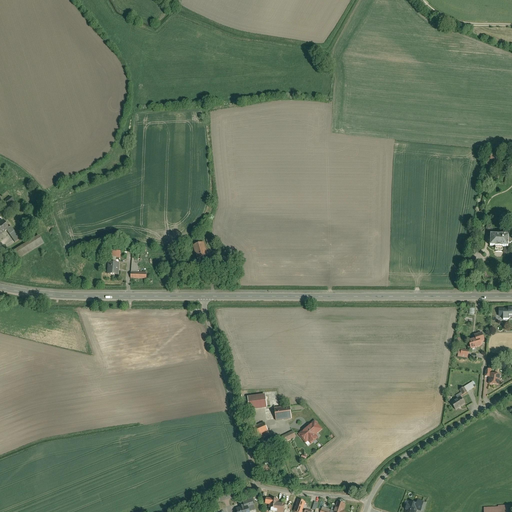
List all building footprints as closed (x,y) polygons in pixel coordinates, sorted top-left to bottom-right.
[(0,236),(7,231),(10,229),(4,220),(0,223),(0,222),(0,236)] [(10,229),(7,231),(15,242),(20,239),(12,228),(10,229)] [(492,235),(492,247),(497,247),(497,250),(505,250),(505,247),(511,247),(511,232),(509,233),(509,235),(492,235)] [(41,236),(14,249),(19,258),(45,244),(41,236)] [(208,256),(204,242),(194,245),(197,259),(208,256)] [(120,247),(111,246),(110,256),(119,257),(120,247)] [(119,263),(107,262),(106,274),(118,275),(119,263)] [(496,314),(496,321),(511,321),(511,308),(498,308),(498,314),(496,314)] [(467,342),(470,352),(482,348),(480,344),(485,343),(482,334),(473,337),(474,340),(467,342)] [(457,350),(456,358),(466,360),(468,351),(457,350)] [(489,377),(489,384),(497,385),(498,374),(492,373),(493,369),(486,368),(486,377),(489,377)] [(449,405),(454,413),(466,406),(461,397),(476,388),(473,383),(459,392),(460,394),(455,396),(457,400),(449,405)] [(246,398),(248,412),(266,410),(266,407),(269,407),(268,396),(246,398)] [(274,408),(275,422),(291,420),(289,407),(274,408)] [(298,436),(308,448),(317,440),(315,436),(322,430),(315,421),(298,436)] [(265,423),(248,430),(253,443),(270,436),(265,423)] [(278,439),(281,446),(296,439),(293,432),(278,439)] [(254,444),(260,461),(273,455),(270,448),(265,450),(262,441),(254,444)] [(235,505),(237,511),(250,511),(248,505),(254,504),(251,494),(241,497),(243,503),(235,505)] [(279,501),(267,499),(266,505),(269,506),(269,509),(278,510),(277,511),(284,511),(286,504),(279,503),(279,501)] [(302,511),(305,502),(297,500),(293,511),(302,511)] [(406,511),(405,511),(416,511),(420,511),(424,503),(416,500),(415,503),(407,501),(403,511),(406,511)] [(335,511),(344,511),(346,505),(338,503),(335,511)]
